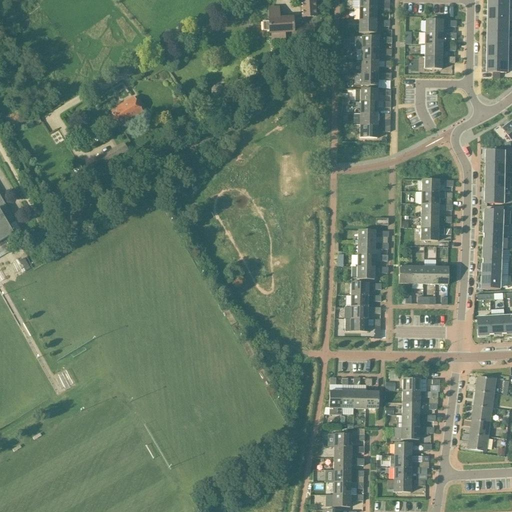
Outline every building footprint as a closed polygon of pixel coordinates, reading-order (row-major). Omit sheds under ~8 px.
[(376,0),(359,0),(359,10),(376,10),(376,0)] [(489,0),(490,9),(508,9),(507,0),(489,0)] [(302,2),(303,18),(316,17),(315,1),(302,2)] [(263,31),(268,31),(268,36),(271,36),(271,41),(285,40),(285,35),(294,34),(293,19),(286,19),(286,17),(279,17),(278,8),(269,9),(269,20),(268,20),(268,23),(262,23),(263,31)] [(490,9),(490,22),(507,22),(508,9),(490,9)] [(359,10),(359,22),(376,22),(376,10),(359,10)] [(376,22),(359,22),(359,34),(376,35),(376,22)] [(425,34),(442,34),(443,22),(425,22),(425,34)] [(507,22),(490,22),(489,34),(507,35),(507,22)] [(442,34),(425,34),(425,46),(442,46),(442,34)] [(507,35),(489,34),(489,47),(507,47),(507,35)] [(355,50),(361,50),(379,50),(379,38),(378,38),(355,37),(355,50)] [(425,46),(424,58),(442,58),(442,46),(425,46)] [(507,47),(489,47),(489,59),(507,60),(507,47)] [(361,50),(361,62),(378,62),(379,50),(361,50)] [(45,70),(36,57),(31,61),(40,74),(45,70)] [(442,58),(424,58),(424,70),(442,71),(442,58)] [(507,60),(489,59),(489,72),(506,72),(507,60)] [(378,62),(361,62),(361,74),(378,74),(378,62)] [(378,74),(361,74),(360,87),(378,87),(378,74)] [(210,89),(211,96),(213,97),(213,100),(223,100),(223,97),(225,95),(225,88),(221,85),(214,86),(210,89)] [(360,103),(377,103),(378,91),(360,91),(360,103)] [(134,98),(111,112),(120,126),(142,112),(134,98)] [(360,103),(360,115),(377,115),(377,103),(360,103)] [(377,115),(360,115),(360,127),(377,127),(377,115)] [(511,123),(511,122),(503,129),(511,140),(511,123)] [(377,127),(360,127),(359,140),(377,140),(377,127)] [(124,144),(99,158),(106,170),(131,156),(124,144)] [(487,153),(487,165),(504,166),(505,153),(487,153)] [(504,166),(487,165),(486,178),(504,178),(504,166)] [(504,178),(486,178),(486,190),(504,191),(504,178)] [(421,194),(438,194),(439,182),(421,182),(421,194)] [(504,191),(486,190),(486,204),(504,204),(504,191)] [(421,194),(421,206),(438,206),(438,194),(421,194)] [(7,223),(14,220),(0,195),(0,241),(14,234),(7,223)] [(421,206),(421,218),(438,218),(438,206),(421,206)] [(485,225),(507,225),(507,212),(485,212),(485,225)] [(438,218),(421,218),(420,230),(438,230),(438,218)] [(507,225),(485,225),(484,237),(506,238),(507,226),(507,225)] [(420,230),(420,246),(435,246),(435,242),(438,242),(438,230),(420,230)] [(357,244),(374,244),(375,233),(357,232),(357,244)] [(506,238),(484,237),(484,250),(505,251),(506,238)] [(7,243),(0,247),(0,258),(9,253),(7,250),(10,249),(7,243)] [(374,244),(357,244),(357,256),(374,257),(374,256),(374,244)] [(505,251),(484,250),(483,262),(505,263),(505,251)] [(374,257),(357,256),(357,268),(374,269),(374,262),(387,263),(387,256),(380,256),(374,256),(374,257)] [(483,276),(504,277),(505,263),(483,262),(483,275),(483,276)] [(374,269),(357,268),(357,281),(374,281),(374,269)] [(411,285),(411,268),(399,268),(399,285),(411,285)] [(411,268),(411,285),(423,286),(423,268),(411,268)] [(423,268),(423,286),(435,286),(435,269),(423,268)] [(448,269),(435,269),(435,286),(447,286),(448,269)] [(504,290),(504,277),(483,276),(482,289),(504,290)] [(351,297),(368,297),(368,285),(351,285),(351,297)] [(407,290),(407,298),(399,298),(399,305),(405,305),(411,305),(411,298),(411,289),(407,290)] [(368,297),(351,297),(350,309),(367,309),(368,297)] [(350,309),(350,321),(367,321),(367,309),(350,309)] [(479,337),(492,336),(491,318),(491,312),(479,313),(479,319),(478,319),(479,337)] [(504,317),(491,318),(492,336),(505,336),(504,317)] [(345,320),(345,333),(367,334),(367,321),(350,321),(345,320)] [(476,392),(494,395),(496,380),(478,378),(476,392)] [(402,393),(419,393),(419,381),(402,380),(402,393)] [(341,416),(341,410),(341,392),(329,392),(329,416),(341,416)] [(341,392),(341,410),(353,410),(353,393),(341,392)] [(476,392),(474,406),(492,409),(494,395),(476,392)] [(365,393),(353,393),(353,410),(365,410),(365,393)] [(378,394),(365,393),(365,410),(377,411),(378,394)] [(419,393),(402,393),(402,405),(419,405),(419,393)] [(402,405),(401,416),(419,417),(419,405),(402,405)] [(474,406),(472,421),(491,423),(492,409),(474,406)] [(419,417),(401,416),(401,428),(418,429),(419,417)] [(472,421),(470,435),(489,438),(491,423),(472,421)] [(418,429),(401,428),(401,441),(418,441),(418,429)] [(333,447),(351,448),(351,436),(334,435),(333,447)] [(489,438),(470,435),(468,450),(487,452),(489,438)] [(404,457),(411,457),(411,445),(394,445),(394,457),(404,457)] [(351,448),(333,447),(333,459),(351,459),(351,448)] [(404,457),(394,457),(390,457),(390,469),(394,469),(403,469),(411,469),(411,457),(404,457)] [(333,459),(333,472),(350,472),(350,466),(356,466),(364,466),(364,460),(351,460),(351,459),(333,459)] [(403,469),(394,469),(393,481),(411,481),(411,475),(411,469),(403,469)] [(411,469),(411,475),(416,475),(415,481),(417,481),(418,481),(425,481),(427,481),(427,469),(411,469)] [(350,472),(333,472),(333,483),(350,484),(350,472)] [(411,481),(393,481),(393,493),(410,493),(411,481)] [(333,483),(333,495),(350,496),(350,484),(333,483)] [(350,496),(333,495),(326,495),(326,505),(332,505),(332,508),(350,508),(350,496)]
